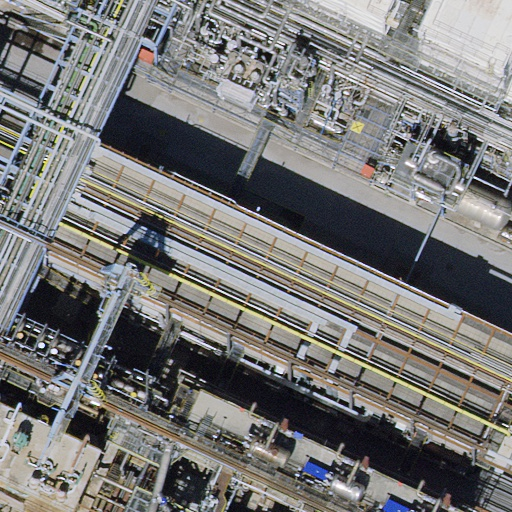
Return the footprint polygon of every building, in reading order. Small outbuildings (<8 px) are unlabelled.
[(130,0),(0,0),(0,12),(104,59),(130,0)] [(511,39),(425,0),(231,0),(219,27),(511,159),(511,39)] [(511,405),(511,372),(92,178),(43,283),(476,483),(511,405)] [(97,511),(143,415),(0,348),(0,511),(97,511)] [(368,511),(188,430),(150,511),(368,511)]
